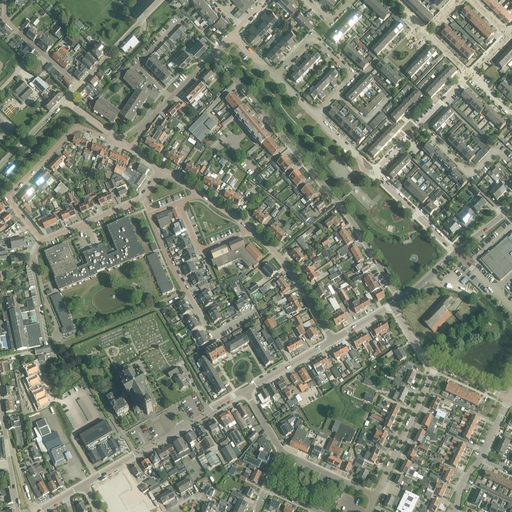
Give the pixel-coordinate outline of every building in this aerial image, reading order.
[(133,14),(135,16),(139,20),(157,0),(141,0),(136,5),(139,8),(133,14)] [(178,11),(180,9),(182,7),(189,0),(188,0),(168,0),(172,4),(173,3),(176,7),(175,8),(178,11)] [(199,10),(209,1),(207,0),(206,0),(205,1),(204,0),(200,0),(195,4),(195,5),(199,10)] [(278,0),(279,0),(277,2),(283,8),(290,0),(278,0)] [(290,0),(283,8),(287,12),(288,10),(291,12),(289,14),(291,17),(297,11),(294,9),(296,7),(292,3),(294,0),(290,0)] [(374,0),(368,6),(372,10),(378,4),(374,0)] [(417,0),(412,6),(416,9),(422,3),(419,0),(417,0)] [(210,3),(209,1),(199,10),(203,14),(211,7),(208,4),(210,3)] [(499,2),(493,8),(498,12),(504,6),(499,2)] [(426,6),(422,3),(416,9),(419,13),(426,6)] [(378,4),(372,10),(376,14),(382,8),(378,4)] [(419,13),(423,17),(430,10),(426,6),(419,13)] [(498,12),(502,16),(508,11),(504,6),(498,12)] [(211,7),(203,14),(207,19),(216,10),(215,8),(213,10),(211,7)] [(382,8),(376,14),(380,18),(386,12),(382,8)] [(466,18),(472,12),(467,8),(462,14),(466,18)] [(216,10),(207,19),(210,23),(219,16),(216,13),(218,12),(216,10)] [(430,10),(423,17),(427,21),(434,14),(430,10)] [(299,13),(297,11),(291,17),(294,19),(296,17),(301,22),(299,24),(300,25),(310,14),(308,12),(305,16),(301,11),(299,13)] [(362,16),(356,11),(352,15),(358,20),(362,16)] [(511,14),(508,11),(502,16),(507,21),(511,15),(511,14)] [(277,12),(275,14),(273,12),(269,16),(265,13),(263,15),(272,23),(280,15),(277,12)] [(386,12),(380,18),(384,21),(390,16),(386,12)] [(466,18),(471,22),(476,17),(472,12),(466,18)] [(153,23),(159,29),(168,20),(162,14),(153,23)] [(310,14),(300,25),(301,25),(303,24),(308,29),(313,24),(309,20),(312,16),(310,14)] [(272,23),(263,15),(261,17),(265,20),(261,24),(266,29),(272,23)] [(358,20),(352,15),(349,19),(354,24),(358,20)] [(224,18),(221,16),(214,23),(218,28),(227,18),(226,17),(224,18)] [(476,17),(471,22),(475,27),(481,21),(476,17)] [(229,20),(227,18),(218,28),(223,32),(230,24),(227,21),(229,20)] [(345,22),(351,28),(354,24),(349,19),(345,22)] [(481,21),(475,27),(480,31),(485,25),(481,21)] [(341,26),(347,32),(351,28),(345,22),(341,26)] [(12,29),(5,23),(2,26),(1,25),(0,25),(0,30),(4,34),(6,31),(8,33),(12,29)] [(82,29),(77,23),(74,26),(79,31),(82,29)] [(394,27),(400,33),(404,29),(398,23),(394,27)] [(251,27),(260,36),(264,32),(266,34),(268,32),(266,29),(261,24),(257,29),(253,25),(251,27)] [(58,25),(52,31),(59,38),(66,31),(58,25)] [(189,28),(197,36),(201,33),(192,25),(189,28)] [(485,25),(480,31),(484,35),(489,30),(485,25)] [(337,30),(343,36),(347,32),(341,26),(337,30)] [(260,36),(251,27),(249,29),(253,33),(249,37),(254,42),(260,36)] [(390,31),(396,37),(400,33),(394,27),(390,31)] [(33,29),(27,36),(34,42),(36,38),(39,41),(39,40),(43,36),(46,32),(43,30),(41,32),(40,31),(38,34),(33,29)] [(447,29),(442,35),(446,39),(452,33),(447,29)] [(285,36),(294,45),(296,43),(292,39),(296,35),(291,30),(285,36)] [(334,34),(339,40),(343,36),(337,30),(334,34)] [(489,30),(484,35),(488,39),(487,41),(485,42),(488,45),(494,38),(492,36),(494,34),(489,30)] [(396,37),(390,31),(386,35),(392,41),(396,37)] [(446,39),(450,43),(456,37),(452,33),(446,39)] [(339,40),(334,34),(330,38),(336,44),(339,40)] [(392,41),(386,35),(382,39),(388,45),(392,41)] [(39,46),(47,53),(51,47),(44,40),(46,38),(45,38),(43,36),(39,40),(42,42),(39,46)] [(139,42),(132,36),(120,48),(125,53),(131,47),(133,49),(139,42)] [(294,45),(285,36),(279,42),(284,47),(288,43),(292,47),(294,45)] [(14,39),(9,45),(13,49),(16,45),(20,40),(18,37),(16,40),(14,39)] [(67,39),(65,41),(71,47),(72,46),(75,43),(70,38),(69,37),(67,39)] [(202,37),(196,44),(202,50),(204,49),(205,49),(207,47),(206,46),(208,44),(209,45),(210,45),(202,37)] [(455,47),(461,42),(456,37),(450,43),(455,47)] [(388,45),(382,39),(379,43),(385,49),(388,45)] [(24,48),(18,54),(23,58),(27,53),(26,53),(28,51),(31,54),(35,50),(29,44),(27,46),(20,41),(18,43),(24,48)] [(273,48),(282,57),(284,55),(280,51),(284,47),(279,42),(273,48)] [(459,52),(465,46),(461,42),(455,47),(459,52)] [(381,52),(385,49),(379,43),(375,47),(381,52)] [(100,44),(96,49),(103,55),(107,51),(104,47),(100,44)] [(196,44),(190,50),(194,55),(197,58),(197,57),(196,57),(198,54),(199,55),(201,52),(202,50),(196,44)] [(349,46),(344,52),(348,55),(353,50),(349,46)] [(464,56),(469,50),(465,46),(459,52),(464,56)] [(381,52),(375,47),(371,51),(377,56),(381,52)] [(426,51),(432,57),(436,53),(430,47),(426,51)] [(99,60),(103,55),(96,49),(95,49),(93,48),(90,51),(92,53),(91,53),(95,56),(99,60)] [(187,48),(181,55),(188,61),(189,59),(190,60),(192,57),(194,55),(190,50),(187,48)] [(267,54),(267,55),(272,60),(276,55),(280,59),(282,57),(273,48),(267,54)] [(60,49),(53,58),(60,64),(63,61),(62,60),(63,60),(64,60),(67,57),(67,56),(60,49)] [(353,50),(348,55),(351,59),(357,53),(353,50)] [(469,50),(464,56),(468,60),(474,55),(469,50)] [(422,56),(428,61),(432,57),(426,51),(422,56)] [(305,56),(314,64),(320,58),(315,53),(311,57),(307,54),(305,56)] [(357,53),(351,59),(355,63),(361,57),(357,53)] [(81,59),(80,60),(90,70),(93,67),(81,54),(78,57),(81,59)] [(85,58),(90,63),(94,66),(97,62),(94,59),(89,54),(85,58)] [(511,60),(505,54),(501,59),(507,65),(511,60)] [(174,61),(175,62),(178,65),(182,69),(182,68),(181,67),(183,65),(184,66),(187,63),(186,63),(188,61),(181,55),(175,61),(174,61)] [(303,65),(308,71),(314,64),(305,56),(303,58),(307,61),(303,65)] [(422,56),(418,60),(424,66),(428,61),(422,56)] [(72,61),(67,57),(64,60),(63,60),(62,60),(63,61),(60,64),(65,69),(72,61)] [(151,57),(143,65),(144,64),(147,66),(146,67),(149,70),(150,69),(151,71),(158,64),(151,57)] [(359,67),(365,61),(361,57),(355,63),(359,67)] [(507,65),(501,59),(496,63),(501,68),(502,69),(507,65)] [(424,66),(418,60),(414,64),(419,70),(424,66)] [(115,66),(112,69),(115,71),(117,68),(118,69),(123,64),(119,61),(114,65),(115,66)] [(359,67),(363,71),(369,65),(365,61),(359,67)] [(76,65),(78,67),(78,66),(82,70),(80,72),(84,76),(89,71),(79,62),(76,65)] [(386,66),(383,62),(377,68),(380,72),(386,66)] [(54,67),(50,64),(45,69),(49,73),(49,72),(54,68),(54,67)] [(158,64),(151,71),(153,72),(152,73),(155,75),(162,68),(158,64)] [(419,70),(414,64),(409,69),(415,74),(419,70)] [(308,71),(303,65),(299,70),(295,66),(293,68),(302,77),(308,71)] [(78,66),(78,67),(75,69),(78,71),(74,75),(80,80),(84,76),(80,72),(82,70),(78,66)] [(111,83),(112,85),(121,76),(122,77),(130,69),(127,66),(122,71),(120,73),(111,83)] [(390,70),(386,66),(380,72),(382,74),(381,75),(383,77),(390,70)] [(447,71),(452,77),(457,72),(451,67),(447,71)] [(159,79),(166,72),(162,68),(155,75),(157,78),(158,77),(159,79)] [(293,68),(291,70),(295,74),(291,78),(296,83),(302,77),(293,68)] [(415,74),(409,69),(405,73),(411,79),(415,74)] [(327,76),(336,85),(338,83),(334,80),(338,75),(333,70),(327,76)] [(390,70),(383,77),(385,79),(386,78),(388,79),(394,73),(390,70)] [(209,71),(201,79),(205,83),(206,83),(209,86),(212,83),(209,80),(214,75),(209,71)] [(442,76),(448,81),(452,77),(447,71),(442,76)] [(125,80),(130,85),(138,77),(133,72),(125,80)] [(166,72),(159,79),(161,80),(160,81),(163,83),(164,83),(166,85),(165,86),(166,86),(173,79),(173,78),(173,79),(166,72)] [(398,77),(394,73),(388,79),(390,81),(389,83),(390,84),(392,83),(398,77)] [(66,85),(69,88),(72,86),(72,85),(67,78),(66,79),(62,74),(56,80),(58,81),(59,79),(60,80),(62,82),(63,81),(66,85)] [(376,83),(368,75),(364,79),(370,85),(372,83),(373,85),(376,83)] [(94,76),(88,82),(92,85),(94,87),(97,83),(99,81),(98,80),(97,79),(94,76)] [(334,87),(336,85),(327,76),(321,82),(326,88),(330,83),(334,87)] [(448,81),(442,76),(438,80),(444,86),(448,81)] [(43,99),(46,102),(44,104),(43,103),(42,104),(46,108),(50,112),(63,98),(57,93),(51,99),(47,95),(48,94),(46,92),(50,88),(39,77),(33,84),(40,90),(39,93),(44,98),(43,99)] [(135,90),(137,89),(140,85),(143,82),(138,77),(130,85),(135,90)] [(401,81),(398,77),(392,83),(396,87),(401,81)] [(367,89),(370,85),(364,79),(360,82),(367,89)] [(434,84),(439,90),(444,86),(438,80),(434,84)] [(11,92),(23,104),(34,93),(22,81),(11,92)] [(195,86),(203,94),(207,90),(199,82),(195,86)] [(315,89),(324,97),(326,95),(322,92),(326,88),(321,82),(315,89)] [(367,89),(360,82),(357,86),(363,92),(367,89)] [(429,89),(435,95),(439,90),(434,84),(431,82),(430,84),(432,86),(429,89)] [(498,89),(503,93),(509,87),(504,82),(498,89)] [(86,85),(82,89),(87,93),(90,96),(94,92),(93,92),(94,92),(97,95),(100,93),(95,88),(92,91),(91,89),(90,89),(86,85)] [(139,91),(138,92),(143,95),(146,91),(140,85),(137,89),(139,91)] [(203,94),(195,86),(191,90),(198,97),(202,93),(203,95),(203,94)] [(359,96),(363,92),(357,86),(353,90),(359,96)] [(307,93),(303,96),(309,102),(312,98),(314,100),(318,96),(322,99),(324,97),(315,89),(312,87),(310,89),(310,91),(311,92),(309,94),(307,93)] [(503,93),(507,98),(511,92),(511,90),(509,87),(503,93)] [(77,94),(81,98),(82,98),(87,93),(82,89),(77,94)] [(435,95),(429,89),(425,93),(431,99),(435,95)] [(198,97),(191,90),(187,94),(196,102),(195,101),(198,97)] [(353,90),(349,94),(356,100),(359,96),(353,90)] [(418,101),(422,96),(416,91),(412,95),(418,101)] [(461,97),(466,102),(472,95),(467,91),(461,97)] [(138,92),(134,98),(143,104),(147,98),(143,95),(138,92)] [(101,93),(89,105),(92,108),(100,100),(99,99),(103,95),(101,93)] [(196,102),(187,94),(183,98),(192,106),(196,102)] [(226,100),(229,105),(237,98),(233,94),(226,100)] [(354,101),(356,100),(349,94),(346,97),(354,105),(356,103),(354,101)] [(378,105),(380,102),(376,98),(374,95),(370,99),(372,101),(373,100),(378,105)] [(408,99),(414,105),(418,101),(412,95),(408,99)] [(472,95),(466,102),(470,106),(476,100),(472,95)] [(129,104),(139,110),(143,104),(134,98),(129,104)] [(237,98),(229,105),(232,109),(240,102),(237,98)] [(408,99),(403,104),(409,110),(414,105),(408,99)] [(470,106),(475,110),(481,104),(476,100),(470,106)] [(101,101),(95,110),(95,111),(101,115),(107,105),(101,101)] [(172,109),(177,113),(182,118),(185,116),(179,111),(182,108),(183,110),(186,107),(181,102),(179,105),(178,104),(172,109)] [(232,109),(236,113),(244,107),(240,102),(232,109)] [(129,104),(125,110),(135,116),(139,110),(129,104)] [(399,108),(405,114),(409,110),(403,104),(399,108)] [(480,115),(482,113),(485,109),(481,104),(475,110),(480,115)] [(114,109),(107,105),(101,115),(107,119),(114,109)] [(247,129),(251,134),(252,134),(255,137),(254,137),(256,140),(257,140),(260,142),(259,143),(261,146),(263,145),(270,139),(271,138),(268,135),(269,134),(267,131),(266,132),(263,129),(264,128),(262,125),(261,126),(256,121),(254,118),(255,117),(253,114),(251,115),(249,112),(250,111),(248,108),(247,109),(244,106),(244,107),(236,113),(234,114),(237,117),(238,116),(240,119),(239,120),(242,123),(243,122),(245,125),(244,126),(247,129)] [(482,113),(486,117),(492,111),(487,106),(485,109),(482,113)] [(366,117),(368,115),(364,110),(365,109),(362,107),(359,110),(361,112),(366,117)] [(395,113),(401,118),(405,114),(399,108),(395,113)] [(454,114),(448,108),(443,113),(449,119),(454,114)] [(114,109),(107,119),(113,123),(120,113),(114,109)] [(171,120),(171,119),(174,122),(172,124),(181,131),(184,127),(180,123),(176,119),(173,117),(177,113),(172,109),(168,113),(170,115),(168,117),(171,120)] [(333,119),(339,113),(334,109),(329,115),(333,119)] [(135,116),(125,110),(121,116),(131,123),(135,116)] [(339,113),(333,119),(337,123),(343,117),(345,116),(341,111),(339,113)] [(486,117),(491,121),(497,115),(492,111),(486,117)] [(395,113),(390,117),(396,123),(401,118),(395,113)] [(439,117),(445,123),(449,119),(443,113),(439,117)] [(205,114),(201,118),(189,131),(200,143),(217,126),(205,114)] [(343,117),(337,123),(342,127),(351,118),(353,116),(351,114),(345,120),(343,117)] [(491,121),(496,126),(501,120),(497,115),(491,121)] [(435,122),(441,128),(445,123),(439,117),(435,122)] [(346,132),(352,126),(350,124),(353,120),(351,118),(342,127),(346,132)] [(163,120),(159,126),(165,130),(169,124),(163,120)] [(501,120),(496,126),(500,130),(506,124),(501,120)] [(430,127),(436,132),(441,128),(435,122),(430,127)] [(352,126),(346,132),(350,136),(356,130),(358,128),(356,126),(354,128),(352,126)] [(389,130),(395,136),(399,131),(394,126),(389,130)] [(356,130),(350,136),(355,140),(360,134),(356,130)] [(385,135),(391,140),(395,136),(389,130),(385,135)] [(145,144),(152,149),(157,141),(158,140),(162,134),(157,131),(153,137),(152,139),(149,137),(145,144)] [(163,132),(162,134),(158,140),(161,142),(166,134),(163,132)] [(360,134),(355,140),(359,144),(365,139),(360,134)] [(381,139),(387,145),(391,140),(385,135),(381,139)] [(448,141),(452,145),(458,140),(453,135),(448,141)] [(76,146),(79,147),(82,139),(76,137),(73,143),(77,144),(76,146)] [(456,150),(462,144),(464,141),(460,137),(458,140),(452,145),(456,150)] [(89,142),(82,139),(79,147),(82,148),(82,147),(86,148),(89,142)] [(274,143),(270,139),(263,145),(266,149),(274,143)] [(376,143),(382,149),(387,145),(381,139),(376,143)] [(157,141),(152,149),(159,153),(162,149),(164,147),(161,145),(162,144),(157,141)] [(277,147),(274,143),(266,149),(270,153),(277,147)] [(382,149),(376,143),(372,148),(378,154),(382,149)] [(94,144),(92,149),(92,150),(98,153),(101,147),(94,144)] [(422,150),(426,154),(427,154),(432,149),(428,144),(422,150)] [(456,150),(461,154),(466,148),(462,144),(456,150)] [(461,154),(465,158),(471,152),(473,150),(469,146),(466,148),(461,154)] [(30,147),(24,153),(27,156),(33,150),(30,147)] [(104,148),(101,147),(98,153),(97,156),(103,159),(103,160),(106,161),(109,152),(106,151),(107,149),(107,148),(104,147),(104,148)] [(270,153),(273,157),(281,151),(277,147),(270,153)] [(372,148),(368,152),(374,158),(378,154),(372,148)] [(172,162),(176,156),(174,154),(176,151),(173,149),(167,159),(172,162)] [(437,153),(432,149),(427,154),(431,159),(437,153)] [(438,151),(437,153),(431,159),(434,161),(433,163),(434,164),(442,156),(438,151)] [(113,152),(111,156),(110,159),(117,162),(115,165),(117,166),(121,155),(113,152)] [(469,162),(472,160),(474,158),(475,157),(471,152),(465,158),(469,162)] [(177,165),(180,161),(183,156),(181,154),(179,157),(176,156),(172,162),(177,165)] [(121,155),(117,166),(114,173),(122,176),(125,171),(126,169),(123,168),(124,165),(127,166),(130,159),(121,155)] [(61,156),(55,162),(59,166),(63,162),(65,160),(61,156)] [(400,160),(406,166),(411,161),(405,156),(400,160)] [(447,160),(442,156),(434,164),(435,164),(439,168),(441,165),(441,166),(447,160)] [(281,169),(289,162),(286,157),(279,163),(277,160),(272,164),(274,167),(277,164),(281,168),(281,169)] [(227,162),(222,158),(218,163),(222,166),(224,167),(227,162)] [(400,160),(396,165),(402,171),(406,166),(400,160)] [(447,160),(441,166),(444,168),(441,171),(443,172),(451,164),(447,160)] [(191,161),(188,166),(185,170),(190,174),(194,168),(192,166),(194,163),(191,161)] [(59,166),(55,162),(49,168),(53,172),(55,170),(56,170),(59,166)] [(281,169),(281,168),(279,170),(283,175),(282,176),(284,179),(289,175),(287,172),(293,167),(293,166),(294,165),(292,163),(291,164),(289,162),(281,169)] [(456,168),(451,164),(443,172),(443,173),(446,170),(450,174),(448,175),(449,175),(456,168)] [(11,165),(4,173),(8,177),(9,177),(11,179),(14,175),(12,174),(16,169),(11,165)] [(139,187),(145,178),(146,177),(146,176),(149,171),(141,165),(137,171),(138,172),(135,176),(133,174),(131,173),(129,175),(125,171),(122,176),(128,182),(127,182),(130,185),(137,191),(139,187)] [(402,171),(396,165),(391,169),(397,175),(402,171)] [(194,168),(190,174),(195,177),(199,172),(202,174),(206,168),(203,166),(201,168),(199,167),(197,169),(194,168)] [(209,166),(203,175),(206,177),(212,167),(209,166)] [(453,180),(458,174),(454,170),(456,168),(449,175),(453,180)] [(494,168),(490,171),(493,174),(494,174),(496,176),(499,172),(494,168)] [(391,169),(387,174),(393,180),(397,175),(391,169)] [(289,175),(284,179),(286,181),(289,178),(293,183),(301,176),(297,171),(291,177),(289,175)] [(40,178),(44,182),(47,184),(52,178),(50,175),(46,172),(40,178)] [(209,173),(206,178),(203,182),(210,187),(217,176),(215,175),(213,178),(210,176),(211,175),(209,173)] [(463,178),(458,174),(453,180),(457,184),(463,178)] [(293,183),(291,185),(295,189),(294,191),(296,193),(301,189),(299,187),(305,181),(305,180),(306,179),(304,177),(303,178),(301,176),(293,183)] [(47,184),(44,182),(40,178),(35,184),(38,187),(39,188),(38,190),(41,194),(49,186),(47,184)] [(463,178),(457,184),(460,186),(457,189),(459,191),(467,182),(463,178)] [(220,182),(215,179),(210,187),(217,191),(220,186),(218,185),(220,182)] [(118,188),(115,180),(109,182),(112,190),(118,188)] [(404,186),(409,191),(416,183),(414,181),(412,183),(410,180),(404,186)] [(69,190),(61,183),(58,186),(61,189),(57,193),(60,196),(69,190)] [(419,189),(415,185),(416,183),(409,191),(413,195),(419,189)] [(506,191),(503,188),(500,185),(497,188),(495,185),(493,187),(501,196),(506,191)] [(121,188),(118,189),(119,191),(118,191),(118,192),(120,197),(127,194),(126,191),(128,190),(126,186),(124,187),(121,188)] [(301,189),(296,193),(298,196),(299,194),(301,196),(303,195),(305,197),(313,190),(309,186),(302,191),(301,189)] [(35,191),(31,187),(26,193),(32,199),(36,195),(33,193),(35,191)] [(255,187),(249,195),(253,198),(259,190),(255,187)] [(477,196),(480,193),(474,187),(471,191),(477,196)] [(501,196),(493,187),(491,189),(493,192),(490,194),(497,201),(501,196)] [(413,195),(418,200),(424,193),(419,189),(413,195)] [(37,194),(37,195),(42,199),(44,196),(41,194),(38,190),(37,190),(35,192),(37,194)] [(228,191),(224,197),(231,201),(236,194),(232,190),(230,193),(228,191)] [(305,197),(303,199),(307,204),(305,205),(307,207),(312,203),(310,201),(317,195),(318,194),(316,191),(315,192),(313,190),(305,197)] [(32,199),(26,193),(20,199),(23,203),(25,201),(28,203),(32,199)] [(104,197),(107,203),(113,200),(111,194),(107,196),(106,193),(103,194),(104,197)] [(422,204),(426,200),(428,198),(424,193),(418,200),(422,204)] [(236,194),(231,201),(238,206),(242,200),(239,199),(241,197),(236,194)] [(84,201),(86,205),(88,210),(95,208),(91,200),(94,199),(93,196),(89,197),(90,199),(84,201)] [(430,216),(434,212),(438,208),(433,204),(437,200),(433,196),(430,199),(427,203),(427,202),(430,204),(424,210),(430,216)] [(98,200),(98,201),(100,205),(107,203),(104,197),(98,200)] [(270,197),(268,198),(267,199),(264,203),(269,207),(274,201),(272,199),(271,200),(270,199),(271,198),(270,197)] [(471,206),(474,209),(478,212),(481,209),(480,209),(485,204),(486,204),(478,197),(475,200),(476,201),(471,206)] [(319,198),(315,202),(313,204),(315,207),(313,209),(316,212),(318,210),(319,211),(325,206),(324,205),(322,201),(322,202),(319,198)] [(40,202),(38,205),(41,207),(44,206),(48,201),(45,199),(41,203),(40,202)] [(86,205),(79,207),(82,213),(88,210),(86,205)] [(456,215),(461,221),(465,224),(469,220),(470,221),(472,218),(470,216),(473,213),(469,210),(465,206),(463,208),(465,211),(460,216),(457,214),(456,215)] [(67,212),(70,218),(76,216),(74,211),(72,207),(69,208),(68,207),(65,208),(67,212)] [(277,215),(277,216),(274,220),(276,222),(280,218),(279,217),(286,209),(284,207),(277,215)] [(260,208),(256,213),(253,216),(257,220),(263,214),(260,212),(262,210),(260,208)] [(174,210),(156,217),(161,228),(171,224),(170,220),(175,218),(176,220),(181,218),(177,209),(174,211),(174,210)] [(279,212),(276,210),(271,215),(274,218),(279,212)] [(310,218),(307,214),(304,211),(299,215),(297,216),(307,227),(309,225),(306,222),(310,218)] [(55,217),(49,220),(51,226),(58,223),(57,222),(60,221),(59,219),(57,214),(56,212),(53,213),(55,217)] [(61,215),(62,218),(63,221),(70,218),(67,212),(65,213),(61,215)] [(263,214),(257,220),(262,224),(265,220),(269,215),(267,213),(265,216),(263,214)] [(8,214),(4,217),(2,219),(0,219),(0,223),(3,221),(5,223),(7,221),(11,218),(8,214)] [(451,221),(448,223),(445,227),(442,224),(453,235),(459,228),(457,226),(456,226),(454,225),(458,221),(451,215),(448,218),(451,221)] [(334,216),(329,220),(336,228),(340,224),(338,221),(334,216)] [(106,268),(107,270),(108,271),(145,255),(141,246),(142,246),(141,246),(140,244),(141,243),(139,244),(129,219),(120,223),(119,222),(117,223),(117,224),(108,228),(118,252),(111,256),(107,247),(105,248),(105,247),(103,248),(103,247),(102,247),(95,250),(95,249),(95,250),(92,251),(91,250),(91,251),(85,254),(84,255),(84,256),(83,256),(83,257),(81,258),(85,267),(77,270),(67,245),(58,249),(57,248),(55,249),(54,249),(55,250),(46,254),(56,278),(55,279),(56,281),(56,282),(60,291),(97,275),(96,272),(98,271),(99,270),(98,269),(103,267),(103,268),(104,269),(106,268)] [(49,220),(47,221),(42,223),(45,229),(51,226),(49,220)] [(181,232),(186,230),(182,222),(181,220),(177,222),(178,225),(175,226),(177,229),(174,230),(176,236),(181,233),(181,232)] [(331,226),(336,232),(338,231),(337,229),(336,228),(329,220),(325,224),(328,228),(328,229),(331,226)] [(288,224),(282,230),(281,230),(275,236),(281,242),(285,237),(284,235),(285,234),(285,233),(289,228),(292,231),(297,226),(294,223),(291,227),(288,224)] [(11,228),(5,232),(3,234),(4,236),(6,234),(12,230),(15,234),(19,231),(18,229),(19,228),(16,224),(11,228)] [(269,230),(275,236),(281,230),(277,226),(276,228),(274,226),(269,230)] [(339,233),(339,234),(340,235),(343,240),(349,236),(344,229),(341,232),(340,232),(340,233),(339,233)] [(500,281),(511,271),(511,233),(482,261),(493,273),(500,281)] [(169,237),(165,238),(167,243),(175,240),(173,235),(169,237)] [(353,242),(349,236),(343,240),(347,245),(338,251),(340,254),(350,247),(349,245),(353,242)] [(183,237),(174,241),(176,244),(178,244),(179,247),(190,243),(188,239),(185,240),(183,237)] [(11,242),(12,250),(18,248),(18,247),(25,246),(23,238),(18,239),(19,240),(11,242)] [(308,248),(300,238),(297,241),(305,251),(308,248)] [(211,262),(214,267),(216,266),(218,270),(238,261),(242,262),(249,270),(253,267),(254,268),(254,269),(259,264),(257,263),(262,257),(251,246),(245,240),(242,241),(242,240),(229,246),(229,247),(226,248),(226,247),(211,254),(214,261),(212,262),(211,262)] [(181,251),(178,253),(179,256),(182,255),(186,253),(185,250),(192,247),(190,243),(179,247),(181,251)] [(186,253),(182,255),(184,259),(195,254),(193,250),(192,247),(185,250),(186,253)] [(299,251),(301,250),(298,247),(294,251),(295,252),(291,254),(295,259),(301,254),(299,251)] [(342,256),(344,255),(347,253),(351,259),(354,257),(360,253),(356,247),(352,250),(350,247),(340,254),(342,256)] [(147,257),(149,262),(150,263),(159,259),(156,253),(147,257)] [(356,264),(357,264),(354,266),(355,268),(360,265),(359,263),(364,260),(360,253),(354,257),(358,263),(356,264)] [(186,263),(184,264),(185,267),(191,264),(190,261),(197,259),(196,258),(195,254),(184,259),(186,263)] [(303,257),(301,254),(295,259),(298,263),(302,260),(303,261),(308,257),(306,255),(303,257)] [(10,257),(12,264),(24,262),(24,260),(24,259),(23,259),(23,255),(10,257)] [(320,255),(318,257),(312,260),(315,264),(320,260),(323,258),(320,255)] [(185,267),(183,268),(184,272),(195,268),(194,264),(199,262),(197,258),(196,258),(197,259),(190,261),(191,264),(185,267)] [(161,266),(159,259),(150,263),(152,269),(161,266)] [(269,264),(266,267),(262,270),(267,275),(268,274),(271,278),(274,275),(277,272),(274,269),(275,268),(273,266),(272,267),(269,264)] [(370,270),(367,265),(364,267),(361,264),(360,265),(355,268),(358,273),(362,271),(364,274),(370,270)] [(164,272),(161,266),(152,269),(155,276),(164,272)] [(314,266),(309,269),(305,272),(308,277),(315,273),(313,270),(315,269),(317,271),(321,268),(319,266),(316,268),(314,266)] [(195,268),(184,272),(186,276),(190,275),(191,278),(197,275),(196,272),(197,272),(197,271),(195,268)] [(191,278),(190,278),(192,282),(203,278),(202,274),(205,273),(203,269),(197,271),(197,272),(196,272),(197,275),(191,278)] [(167,278),(164,272),(155,276),(157,282),(167,278)] [(338,272),(329,277),(331,281),(340,276),(338,272)] [(315,273),(308,277),(311,282),(315,279),(321,276),(319,273),(316,275),(315,273)] [(363,274),(359,276),(358,275),(352,279),(354,282),(364,276),(363,274)] [(368,277),(364,280),(368,286),(369,288),(372,287),(376,293),(381,290),(380,287),(377,283),(373,275),(368,277)] [(169,284),(167,278),(157,282),(160,288),(169,284)] [(203,278),(192,282),(194,287),(198,285),(199,288),(209,284),(207,280),(205,281),(203,278)] [(280,288),(286,284),(283,279),(280,280),(279,279),(275,282),(273,283),(275,286),(278,284),(280,288)] [(172,283),(169,284),(160,288),(163,295),(173,291),(174,288),(172,283)] [(250,295),(259,288),(256,283),(250,287),(248,283),(244,285),(250,295)] [(286,284),(280,288),(282,291),(280,293),(282,296),(286,293),(291,290),(286,284)] [(323,286),(320,288),(316,290),(320,298),(323,296),(324,299),(332,295),(328,287),(325,289),(323,286)] [(201,302),(202,302),(202,303),(210,298),(207,294),(210,292),(208,289),(207,290),(202,292),(204,295),(199,298),(201,300),(200,301),(201,302)] [(343,290),(338,293),(345,303),(349,300),(343,290)] [(385,297),(381,290),(376,293),(374,294),(378,301),(385,297)] [(63,299),(60,293),(51,297),(53,303),(63,299)] [(247,294),(241,297),(241,296),(238,298),(240,301),(245,309),(245,308),(246,309),(248,308),(247,307),(250,306),(247,301),(250,300),(247,295),(247,294)] [(365,301),(361,303),(364,309),(371,305),(369,302),(372,300),(369,294),(365,296),(366,297),(364,299),(365,301)] [(276,304),(282,300),(279,295),(272,299),(276,304)] [(26,297),(28,308),(34,307),(33,300),(31,300),(32,299),(32,297),(31,296),(26,297)] [(294,296),(290,299),(288,300),(290,304),(288,305),(290,307),(298,303),(294,296)] [(447,296),(422,321),(434,333),(451,315),(446,309),(454,301),(447,296)] [(202,303),(203,304),(202,304),(203,306),(204,306),(205,308),(210,305),(211,308),(217,305),(221,302),(220,299),(215,302),(214,300),(211,301),(210,298),(202,303)] [(285,298),(282,300),(276,304),(277,307),(287,301),(285,298)] [(15,299),(5,301),(7,310),(19,308),(18,305),(17,305),(17,303),(15,303),(15,299)] [(63,299),(53,303),(56,309),(65,306),(63,299)] [(340,308),(335,299),(329,302),(332,306),(332,305),(336,311),(335,312),(336,312),(337,312),(336,310),(340,308)] [(179,308),(180,311),(188,307),(187,306),(188,305),(187,303),(186,304),(185,301),(180,304),(179,301),(173,305),(176,310),(179,308)] [(245,309),(240,301),(235,304),(234,302),(231,303),(234,309),(237,307),(240,312),(242,310),(242,311),(244,310),(244,309),(245,309)] [(359,301),(352,305),(353,308),(354,309),(356,314),(364,309),(361,303),(360,304),(359,301)] [(295,313),(297,312),(301,309),(298,303),(290,307),(291,310),(293,309),(295,313)] [(208,313),(210,316),(209,316),(210,318),(211,318),(219,314),(216,309),(219,308),(217,305),(211,308),(213,311),(208,313)] [(65,306),(56,309),(59,316),(68,312),(65,306)] [(35,311),(34,307),(28,308),(2,313),(4,321),(6,321),(12,352),(40,346),(39,339),(42,339),(39,324),(25,327),(24,322),(22,322),(20,314),(35,311)] [(188,307),(180,311),(182,313),(179,315),(182,320),(188,317),(186,314),(191,312),(189,309),(190,309),(189,307),(188,307)] [(338,316),(342,322),(347,319),(341,309),(338,311),(340,314),(338,316)] [(462,323),(467,319),(460,311),(455,315),(462,323)] [(68,312),(59,316),(61,322),(70,318),(68,312)] [(219,321),(220,324),(226,320),(224,317),(222,319),(219,314),(211,318),(212,319),(211,320),(212,321),(213,321),(214,324),(219,321)] [(330,315),(335,324),(336,326),(342,322),(338,316),(335,317),(333,314),(330,315)] [(189,320),(188,317),(182,320),(184,323),(186,322),(189,327),(197,322),(196,321),(197,321),(196,319),(195,319),(194,317),(189,320)] [(294,319),(298,325),(303,335),(307,333),(302,325),(299,319),(298,317),(294,319)] [(70,318),(61,322),(64,328),(73,324),(70,318)] [(270,320),(264,323),(269,330),(274,327),(270,320)] [(197,323),(197,322),(189,327),(192,331),(190,333),(187,335),(189,337),(191,335),(191,336),(197,332),(195,330),(200,327),(198,325),(199,324),(198,323),(197,323)] [(379,326),(384,334),(387,333),(385,331),(389,328),(385,322),(379,326)] [(73,324),(64,328),(61,329),(63,334),(66,335),(76,331),(73,324)] [(307,333),(308,336),(311,340),(318,336),(313,329),(311,326),(307,328),(306,329),(307,332),(307,333)] [(373,330),(375,334),(376,336),(380,334),(381,336),(384,334),(379,326),(373,330)] [(246,334),(249,339),(257,334),(254,329),(253,330),(252,329),(250,330),(251,331),(246,334)] [(198,335),(197,332),(191,336),(193,339),(195,337),(198,342),(206,338),(205,337),(206,336),(205,335),(204,335),(203,332),(198,335)] [(252,343),(260,339),(257,334),(249,339),(252,343)] [(359,338),(363,344),(367,341),(368,342),(370,341),(366,334),(359,338)] [(240,338),(245,345),(249,342),(245,335),(240,338)] [(297,337),(291,341),(296,349),(303,345),(300,339),(298,340),(297,337)] [(200,351),(201,351),(204,349),(205,348),(206,348),(204,345),(209,343),(207,340),(208,340),(207,338),(206,338),(198,342),(201,347),(199,348),(200,351)] [(235,340),(240,348),(245,345),(240,338),(235,340)] [(363,344),(359,338),(352,341),(357,349),(359,347),(358,346),(363,344)] [(260,339),(252,343),(255,348),(262,344),(260,339)] [(277,340),(275,342),(281,351),(283,350),(285,349),(283,344),(280,339),(277,340)] [(231,343),(235,351),(240,348),(235,340),(231,343)] [(206,353),(213,364),(227,356),(218,341),(214,343),(216,347),(208,352),(205,348),(204,349),(206,353)] [(289,353),(296,349),(291,341),(287,343),(288,346),(286,347),(289,353)] [(377,349),(380,354),(381,353),(374,341),(371,343),(375,350),(377,349)] [(377,344),(381,351),(386,349),(382,342),(377,344)] [(226,346),(231,354),(235,351),(231,343),(226,346)] [(262,344),(255,348),(257,353),(265,348),(262,344)] [(345,345),(339,349),(345,361),(349,368),(352,366),(345,354),(349,352),(345,345)] [(55,346),(35,350),(36,355),(45,353),(46,355),(56,353),(55,346)] [(390,352),(385,356),(388,359),(395,353),(400,362),(406,358),(401,349),(400,350),(398,346),(390,352)] [(265,348),(257,353),(260,357),(268,353),(270,351),(268,347),(265,348)] [(345,361),(339,349),(332,353),(336,359),(340,357),(343,362),(345,361)] [(263,362),(271,358),(268,353),(260,357),(263,362)] [(198,360),(202,367),(209,362),(205,355),(198,360)] [(325,357),(318,361),(322,367),(326,365),(327,366),(329,364),(325,357)] [(271,358),(263,362),(266,367),(273,362),(271,358)] [(0,371),(0,374),(9,373),(7,361),(0,361),(0,371)] [(318,361),(312,365),(316,372),(318,376),(325,372),(322,367),(318,361)] [(34,364),(25,367),(29,376),(37,372),(36,370),(39,368),(36,363),(36,362),(34,364)] [(212,367),(209,362),(202,367),(205,371),(212,367)] [(406,373),(405,376),(413,380),(416,374),(411,371),(413,367),(406,364),(402,367),(401,370),(406,373)] [(167,372),(168,374),(170,378),(173,376),(181,390),(187,387),(181,375),(179,373),(176,367),(167,372)] [(215,371),(212,367),(205,371),(207,376),(215,371)] [(341,376),(337,369),(335,367),(331,369),(336,379),(341,376)] [(156,401),(153,397),(146,385),(148,384),(143,376),(146,374),(142,368),(137,371),(138,372),(134,374),(133,371),(129,370),(126,372),(125,376),(123,376),(121,377),(121,380),(116,382),(120,390),(121,389),(123,394),(122,395),(123,396),(122,396),(123,398),(129,394),(136,406),(134,408),(133,410),(135,413),(138,414),(140,412),(142,413),(146,411),(148,414),(147,415),(148,415),(149,414),(153,411),(154,412),(155,411),(153,410),(152,408),(152,407),(154,407),(156,406),(156,404),(155,401),(156,401)] [(311,380),(304,369),(299,372),(305,383),(311,380)] [(215,371),(207,376),(210,381),(218,376),(215,371)] [(315,372),(311,374),(314,380),(315,379),(317,382),(320,380),(315,372)] [(302,383),(297,374),(295,375),(290,377),(294,384),(296,387),(298,385),(302,393),(305,391),(306,392),(309,391),(308,389),(309,389),(309,388),(314,385),(315,387),(317,386),(314,381),(313,383),(312,382),(308,384),(303,387),(301,383),(302,383)] [(220,381),(218,376),(210,381),(213,385),(220,381)] [(388,376),(387,378),(394,381),(404,386),(404,385),(405,384),(406,384),(410,386),(413,380),(405,376),(403,379),(399,378),(396,377),(395,379),(394,379),(390,377),(390,378),(388,376)] [(36,377),(25,382),(29,391),(36,388),(35,385),(39,383),(36,377)] [(365,379),(363,383),(372,387),(374,383),(365,379)] [(220,381),(213,385),(216,390),(223,386),(220,381)] [(283,381),(278,384),(283,393),(284,392),(288,399),(293,397),(283,381)] [(403,388),(404,386),(394,381),(393,385),(398,387),(397,389),(401,391),(400,394),(405,397),(408,391),(404,389),(403,388)] [(451,394),(454,386),(449,384),(445,391),(451,394)] [(226,390),(223,386),(216,390),(218,395),(220,394),(225,391),(226,390)] [(268,389),(270,394),(272,396),(274,398),(276,397),(275,394),(277,393),(273,386),(268,389)] [(460,389),(454,386),(451,394),(456,396),(460,389)] [(37,389),(30,393),(34,402),(45,397),(42,390),(38,392),(37,389)] [(460,389),(456,396),(462,399),(465,392),(460,389)] [(270,397),(268,395),(266,390),(261,393),(266,402),(270,400),(268,398),(270,397)] [(108,396),(107,397),(112,407),(124,401),(122,398),(123,398),(122,396),(116,400),(115,398),(116,397),(114,392),(108,396)] [(395,392),(391,400),(393,400),(396,402),(397,401),(398,401),(402,403),(405,397),(400,394),(396,393),(395,392)] [(471,394),(465,392),(462,399),(467,402),(471,394)] [(467,402),(472,404),(476,397),(471,394),(467,402)] [(45,397),(34,402),(38,411),(45,408),(44,405),(48,403),(45,397)] [(481,399),(476,397),(472,404),(478,407),(477,409),(471,407),(470,409),(478,413),(479,409),(481,407),(481,406),(479,404),(481,399)] [(451,403),(449,402),(445,400),(446,400),(445,403),(435,398),(432,403),(438,406),(440,404),(443,405),(443,404),(449,407),(451,403)] [(129,410),(124,401),(112,407),(118,417),(123,414),(129,410)] [(4,403),(6,413),(14,412),(13,402),(4,403)] [(439,414),(438,416),(444,419),(446,414),(440,411),(437,409),(438,406),(432,403),(430,409),(439,414)] [(376,409),(382,412),(386,414),(388,409),(378,404),(377,407),(384,410),(383,411),(376,407),(376,409)] [(237,407),(243,418),(244,420),(249,417),(242,405),(237,407)] [(290,409),(287,405),(280,409),(283,413),(290,409)] [(400,408),(396,406),(395,405),(392,411),(398,413),(400,408)] [(242,431),(247,428),(238,412),(237,411),(236,413),(234,414),(233,414),(233,415),(242,431)] [(395,419),(398,413),(392,411),(390,416),(395,419)] [(219,420),(221,425),(222,425),(223,424),(226,428),(232,424),(232,423),(235,421),(229,412),(227,413),(226,412),(218,417),(220,419),(219,420)] [(444,419),(438,416),(437,419),(427,414),(424,420),(435,425),(437,422),(442,424),(444,419)] [(385,427),(385,428),(390,430),(393,424),(387,422),(372,415),(371,417),(383,422),(382,422),(386,424),(385,427)] [(294,430),(289,424),(295,420),(293,416),(287,420),(281,423),(283,427),(281,428),(286,437),(291,433),(291,432),(294,430)] [(479,418),(475,416),(474,416),(471,422),(476,424),(479,418)] [(15,429),(15,428),(16,427),(16,425),(20,424),(19,423),(19,422),(20,422),(19,417),(7,420),(9,430),(15,429)] [(48,452),(55,467),(67,461),(68,463),(73,461),(70,455),(69,455),(65,446),(63,447),(57,432),(52,434),(45,420),(36,424),(43,440),(37,443),(43,454),(48,452)] [(428,428),(427,431),(433,434),(434,431),(435,429),(434,428),(435,425),(424,420),(422,425),(428,428)] [(466,426),(468,427),(474,430),(476,424),(471,422),(469,420),(466,426)] [(207,425),(210,429),(212,432),(219,428),(214,421),(207,425)] [(88,432),(80,437),(84,445),(85,445),(87,448),(90,454),(88,455),(94,464),(102,459),(103,461),(102,459),(109,456),(110,457),(114,454),(114,455),(115,454),(114,454),(121,451),(120,448),(121,448),(121,447),(120,448),(117,442),(117,441),(116,442),(115,440),(115,439),(114,440),(112,437),(111,434),(113,433),(106,422),(99,426),(98,424),(90,429),(91,431),(88,432)] [(331,439),(326,451),(327,452),(330,453),(331,454),(332,454),(332,452),(336,454),(337,454),(338,452),(340,448),(339,448),(341,444),(340,443),(343,438),(344,438),(346,434),(349,435),(346,442),(351,442),(357,430),(341,423),(341,424),(340,426),(337,433),(336,433),(334,439),(334,440),(332,440),(331,439)] [(201,438),(198,439),(197,440),(204,452),(214,447),(205,432),(203,427),(197,431),(201,438)] [(377,431),(375,436),(379,438),(385,440),(388,434),(383,432),(382,432),(384,429),(377,427),(375,430),(377,431)] [(290,446),(307,454),(310,448),(309,448),(310,447),(303,443),(308,433),(298,429),(290,446)] [(466,432),(463,431),(458,429),(457,431),(461,433),(465,435),(463,438),(469,441),(471,435),(466,432)] [(241,439),(237,430),(230,434),(237,447),(245,442),(243,438),(241,439)] [(420,430),(417,436),(426,440),(427,437),(430,438),(430,439),(434,440),(435,438),(436,435),(433,434),(427,431),(426,433),(420,430)] [(197,440),(198,439),(194,432),(193,432),(192,433),(191,433),(190,433),(190,434),(190,435),(185,437),(192,448),(195,446),(197,451),(199,455),(197,456),(205,471),(208,470),(205,465),(209,463),(211,468),(220,463),(214,452),(206,457),(204,453),(204,452),(197,440)] [(255,432),(248,439),(252,443),(259,436),(255,432)] [(375,436),(373,442),(377,444),(376,444),(378,444),(382,447),(385,440),(379,438),(375,436)] [(422,445),(421,447),(428,450),(429,448),(430,446),(428,445),(425,443),(426,440),(417,436),(415,441),(422,445)] [(246,455),(243,461),(250,465),(256,467),(259,469),(261,464),(262,461),(267,463),(269,457),(270,456),(269,456),(272,450),(265,437),(259,440),(264,449),(263,453),(261,452),(257,461),(246,455)] [(461,441),(454,438),(452,442),(460,446),(458,449),(464,452),(466,446),(460,443),(461,441)] [(191,453),(187,447),(187,446),(182,439),(179,441),(178,440),(178,441),(178,442),(173,444),(175,447),(174,447),(181,459),(190,454),(193,460),(197,458),(193,452),(191,453)] [(226,439),(219,443),(221,447),(228,443),(226,439)] [(499,445),(507,449),(510,443),(502,439),(499,445)] [(420,449),(412,445),(410,451),(419,455),(421,452),(426,454),(428,450),(421,447),(420,449)] [(498,455),(503,457),(504,455),(505,452),(508,453),(509,450),(507,449),(499,445),(496,451),(499,453),(498,455)] [(171,446),(166,449),(170,456),(170,455),(180,472),(186,468),(181,459),(174,447),(172,448),(171,446)] [(237,459),(230,446),(222,451),(229,464),(237,459)] [(368,453),(371,455),(377,457),(380,451),(374,448),(374,449),(369,446),(368,449),(370,450),(368,453)] [(35,447),(31,449),(34,460),(39,458),(40,458),(42,457),(40,453),(41,453),(40,450),(37,451),(36,447),(35,447)] [(314,451),(312,456),(319,459),(321,454),(323,455),(325,451),(316,447),(314,451)] [(461,457),(464,452),(458,449),(456,448),(454,451),(457,452),(456,455),(461,457)] [(170,456),(166,449),(158,453),(162,460),(170,456)] [(414,462),(419,464),(420,465),(423,461),(415,457),(416,454),(419,455),(410,451),(407,456),(415,460),(414,462)] [(341,453),(338,452),(337,454),(335,458),(331,457),(328,463),(333,466),(337,457),(338,455),(340,456),(341,453)] [(359,455),(358,459),(364,461),(365,459),(369,461),(374,463),(377,457),(371,455),(368,453),(367,452),(365,456),(364,457),(359,455)] [(461,457),(456,455),(453,453),(452,456),(454,457),(452,460),(458,463),(461,457)] [(158,464),(159,467),(161,469),(163,467),(156,455),(156,456),(154,457),(153,456),(150,458),(155,466),(158,464)] [(456,468),(458,463),(452,460),(451,459),(445,456),(444,459),(448,461),(452,463),(450,466),(456,468)] [(337,457),(333,466),(339,468),(342,462),(338,460),(339,458),(337,457)] [(358,459),(357,459),(354,466),(359,468),(356,474),(357,473),(361,474),(359,478),(365,481),(369,473),(363,470),(363,469),(361,469),(365,462),(364,461),(358,459)] [(141,465),(143,469),(145,472),(147,471),(147,470),(152,467),(148,460),(141,465)] [(346,463),(345,466),(343,471),(348,473),(351,465),(352,462),(349,461),(348,464),(346,463)] [(405,461),(403,466),(415,472),(409,469),(410,466),(416,469),(418,467),(405,461)] [(444,471),(442,474),(451,478),(454,473),(448,470),(449,468),(441,464),(439,469),(444,471)] [(29,470),(33,476),(28,479),(39,499),(49,493),(39,474),(45,471),(42,466),(35,469),(34,467),(29,470)] [(138,466),(132,470),(134,474),(136,477),(136,476),(138,479),(140,478),(141,478),(142,479),(142,478),(144,476),(144,475),(143,473),(142,472),(142,473),(141,471),(138,466)] [(412,477),(414,475),(415,472),(403,466),(400,472),(406,475),(412,477)] [(170,477),(179,472),(177,468),(168,474),(170,477)] [(247,469),(245,472),(259,479),(262,474),(255,471),(254,473),(247,469)] [(257,484),(259,479),(245,472),(243,476),(241,476),(239,480),(246,482),(247,479),(251,481),(250,482),(257,484)] [(484,478),(489,480),(492,474),(487,472),(484,478)] [(57,473),(51,475),(57,489),(63,486),(59,476),(58,476),(57,473)] [(48,484),(50,488),(52,493),(57,490),(50,474),(47,476),(50,483),(48,484)] [(122,474),(98,488),(105,500),(106,500),(109,504),(107,505),(111,511),(148,511),(144,504),(129,511),(127,511),(117,494),(129,487),(122,474)] [(449,483),(451,478),(442,474),(441,477),(438,476),(437,477),(431,474),(430,477),(438,481),(439,479),(449,483)] [(498,477),(492,474),(489,480),(495,483),(498,477)] [(395,483),(400,485),(401,485),(403,482),(410,485),(412,480),(409,479),(409,478),(401,475),(401,477),(398,476),(395,483)] [(183,483),(187,491),(193,488),(190,483),(193,481),(190,476),(184,479),(186,482),(183,483)] [(428,480),(429,479),(426,477),(423,482),(421,480),(419,483),(425,486),(428,480)] [(503,479),(498,477),(495,483),(500,485),(503,479)] [(509,482),(503,479),(500,485),(504,487),(503,489),(505,490),(506,488),(509,482)] [(181,494),(187,491),(183,483),(177,487),(175,483),(173,484),(171,481),(170,482),(171,484),(172,485),(176,492),(179,490),(181,494)] [(145,484),(139,487),(147,497),(148,499),(147,500),(149,503),(155,499),(152,496),(153,495),(151,494),(152,493),(145,484)] [(201,493),(203,494),(204,494),(205,494),(207,494),(206,495),(212,498),(215,491),(212,490),(213,488),(203,484),(200,491),(201,493)] [(447,487),(442,485),(440,484),(439,485),(438,484),(436,489),(444,493),(447,487)] [(165,495),(169,501),(175,498),(172,494),(175,492),(171,486),(167,489),(169,493),(165,495)] [(243,490),(242,492),(240,491),(239,493),(233,490),(232,494),(244,499),(245,497),(250,499),(254,491),(248,488),(246,491),(243,490)] [(442,498),(444,493),(436,489),(434,492),(428,489),(426,493),(431,496),(432,496),(433,494),(442,498)] [(1,498),(7,496),(9,504),(14,503),(12,490),(0,492),(1,498)] [(475,497),(482,500),(484,501),(485,498),(483,497),(485,494),(478,491),(475,497)] [(412,511),(414,509),(419,498),(406,492),(396,511),(412,511)] [(155,496),(156,498),(158,502),(161,500),(163,505),(169,501),(165,495),(161,497),(159,493),(155,496)] [(431,505),(437,508),(440,502),(430,498),(431,496),(426,493),(425,496),(427,497),(426,499),(433,502),(431,505)] [(243,502),(244,499),(232,494),(230,496),(238,500),(235,505),(247,510),(247,509),(246,508),(248,505),(243,502)] [(391,497),(389,496),(385,505),(387,506),(388,507),(388,506),(391,508),(393,505),(397,507),(400,499),(397,497),(392,495),(391,497)] [(479,507),(482,500),(475,497),(472,504),(479,507)] [(265,509),(270,511),(272,511),(274,507),(279,510),(281,504),(272,500),(271,503),(269,502),(265,509)] [(219,505),(216,504),(212,502),(210,505),(206,503),(203,509),(204,510),(203,510),(208,511),(210,511),(212,508),(216,510),(219,505)] [(489,511),(497,511),(501,505),(498,504),(495,503),(494,506),(493,505),(489,511)]
